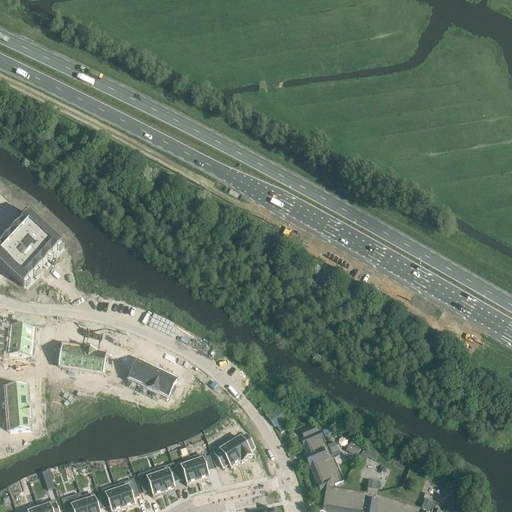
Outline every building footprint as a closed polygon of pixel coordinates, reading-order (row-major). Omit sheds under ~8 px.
[(29,215),(0,246),(0,266),(23,288),(62,246),(29,215)] [(11,326),(10,341),(32,343),(34,329),(11,326)] [(10,341),(8,356),(30,358),(32,343),(10,341)] [(59,355),(58,361),(61,361),(59,368),(71,370),(74,350),(63,348),(62,355),(59,355)] [(74,350),(71,370),(81,372),(85,352),(74,350)] [(85,352),(81,372),(92,374),(95,354),(96,353),(85,351),(85,352)] [(95,354),(92,374),(103,376),(107,356),(95,354)] [(138,362),(128,382),(138,387),(148,367),(138,362)] [(148,367),(138,387),(148,392),(158,372),(148,367)] [(158,372),(148,392),(157,397),(167,377),(158,372)] [(167,377),(157,397),(168,402),(172,394),(174,395),(177,389),(174,388),(177,382),(167,377)] [(28,388),(6,390),(7,401),(29,399),(28,388)] [(29,399),(7,401),(8,412),(30,410),(29,399)] [(30,410),(8,412),(8,423),(31,421),(30,410)] [(278,412),(268,418),(275,428),(285,421),(278,412)] [(31,421),(8,423),(9,434),(32,432),(31,421)] [(436,511),(433,511),(436,504),(425,500),(421,510),(378,496),(380,484),(369,482),(367,494),(336,490),(334,486),(344,482),(333,458),(340,455),(335,444),(327,448),(323,440),(320,433),(317,434),(314,427),(300,432),(304,440),(301,441),(309,460),(306,461),(309,469),(310,469),(320,492),(322,492),(319,511),(436,511)] [(246,436),(230,446),(242,465),(252,459),(249,454),(255,451),(246,436)] [(352,441),(346,452),(357,458),(362,447),(352,441)] [(230,446),(214,455),(223,470),(229,466),(231,470),(241,464),(241,465),(242,465),(230,446)] [(201,456),(190,460),(198,484),(209,480),(207,473),(213,471),(209,459),(203,461),(201,456)] [(361,457),(359,462),(365,465),(367,461),(361,457)] [(174,466),(173,466),(179,483),(184,481),(187,488),(198,484),(190,460),(190,463),(180,466),(180,469),(175,470),(174,466)] [(377,466),(380,474),(388,471),(385,463),(377,466)] [(173,466),(156,472),(164,495),(175,491),(173,485),(179,483),(173,466)] [(156,472),(138,478),(144,494),(150,492),(153,499),(164,495),(156,472)] [(55,490),(52,480),(45,483),(48,492),(55,490)] [(133,482),(116,488),(123,511),(135,507),(132,501),(139,498),(133,482)] [(447,484),(444,496),(455,500),(459,488),(447,484)] [(106,496),(100,498),(104,510),(110,508),(111,511),(121,511),(123,511),(116,488),(104,492),(106,496)] [(81,496),(80,496),(85,511),(98,511),(104,510),(100,498),(94,500),(93,495),(82,499),(81,496)] [(85,511),(80,496),(63,502),(66,511),(85,511)] [(450,499),(446,511),(456,511),(460,502),(450,499)] [(58,511),(56,502),(38,508),(39,511),(58,511)]
